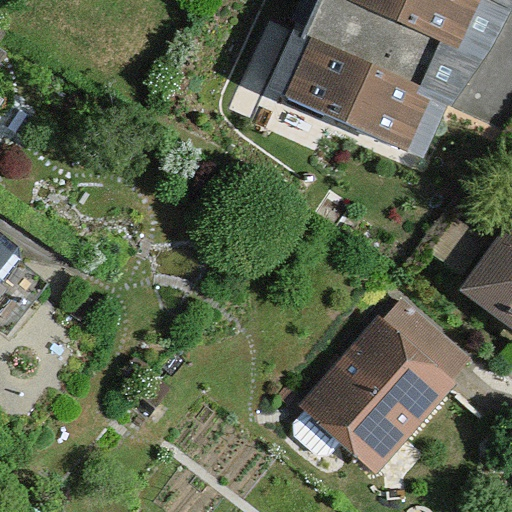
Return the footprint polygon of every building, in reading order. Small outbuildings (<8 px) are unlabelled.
[(511,34),(511,0),(337,0),(320,43),(442,96),(460,53),(498,69),(511,34)] [(0,43),(0,97),(25,60),(0,43)] [(479,112),(320,43),(295,99),(453,169),(479,112)] [(511,239),(474,291),(511,319),(511,239)] [(0,483),(35,443),(0,412),(0,324),(25,296),(0,274),(0,483)] [(385,316),(305,405),(382,474),(462,385),(385,316)]
